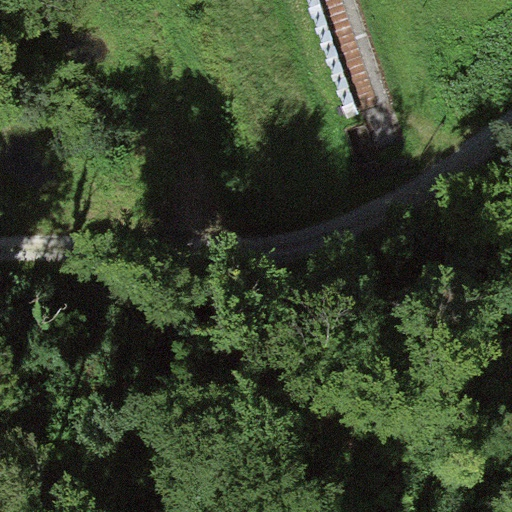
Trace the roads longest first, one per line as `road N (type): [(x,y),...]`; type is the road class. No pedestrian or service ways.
road 1 (track): [(511,141),(265,256),(0,257)]
road 2 (track): [(265,256),(511,270)]
